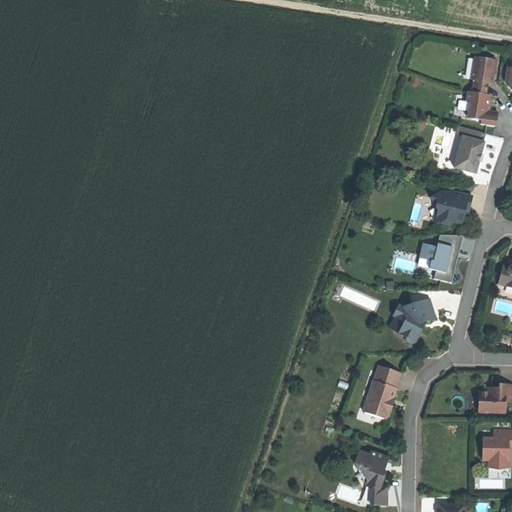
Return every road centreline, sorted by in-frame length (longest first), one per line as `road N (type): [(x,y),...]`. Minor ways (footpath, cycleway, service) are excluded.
road 1 (track): [(511,40),(250,0)]
road 2 (residential): [(407,511),(410,410),(421,379),(455,358)]
road 3 (residential): [(455,358),(486,235)]
